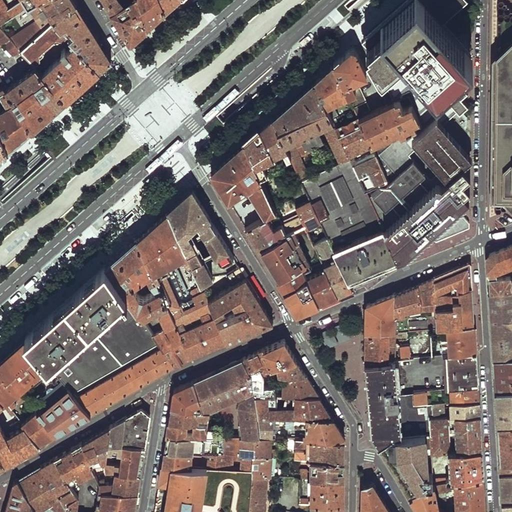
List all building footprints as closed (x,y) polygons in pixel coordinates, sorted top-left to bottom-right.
[(0,0),(0,21),(1,24),(28,6),(36,0),(21,0),(8,9),(2,0),(0,0)] [(16,44),(20,48),(54,19),(77,2),(76,0),(36,0),(28,6),(39,22),(16,44)] [(121,0),(113,0),(107,4),(110,8),(113,13),(125,5),(121,0)] [(140,34),(148,27),(138,0),(132,0),(125,5),(113,13),(130,41),(132,41),(140,34)] [(162,0),(138,0),(148,27),(157,19),(166,11),(162,0)] [(174,4),(178,0),(162,0),(166,11),(174,4)] [(397,135),(412,152),(421,145),(440,168),(433,174),(437,179),(445,173),(455,179),(460,174),(467,168),(462,161),(469,154),(442,122),(465,101),(460,93),(466,88),(461,81),(467,76),(462,69),(468,64),(464,58),(470,52),(440,17),(459,0),(403,0),(362,37),(367,42),(365,44),(379,71),(385,76),(382,78),(392,100),(393,101),(400,99),(407,95),(411,102),(421,124),(399,134),(397,135)] [(77,2),(54,19),(63,28),(68,26),(72,32),(69,36),(73,40),(100,69),(111,59),(111,57),(106,49),(89,21),(77,2)] [(36,66),(37,67),(39,65),(37,61),(44,55),(45,49),(50,45),(58,43),(68,34),(63,28),(54,19),(20,48),(36,66)] [(16,44),(1,27),(0,27),(0,45),(1,46),(4,44),(14,54),(20,48),(16,44)] [(511,30),(492,50),(488,217),(511,206),(511,30)] [(100,69),(73,40),(70,42),(73,46),(67,51),(65,48),(62,51),(64,54),(60,58),(42,73),(66,99),(82,85),(100,69)] [(354,44),(333,62),(348,93),(353,104),(364,99),(357,84),(354,86),(351,79),(366,72),(354,44)] [(314,79),(330,115),(335,112),(330,101),(348,93),(333,62),(327,67),(319,75),(314,79)] [(37,67),(36,66),(21,77),(7,87),(32,129),(49,114),(66,99),(42,73),(37,67)] [(291,157),(301,179),(309,175),(301,155),(307,151),(306,148),(322,139),(318,129),(295,139),(294,137),(332,119),(330,115),(314,79),(272,116),(291,157)] [(7,87),(6,86),(1,90),(11,105),(0,111),(0,128),(9,150),(20,140),(32,129),(7,87)] [(360,120),(370,142),(397,130),(399,134),(421,124),(411,102),(403,105),(400,99),(393,101),(392,100),(381,105),(376,94),(370,97),(374,108),(358,116),(360,120)] [(357,113),(368,107),(364,99),(353,104),(357,113)] [(335,126),(338,131),(360,120),(358,116),(357,114),(335,126)] [(260,127),(273,155),(284,151),(287,158),(291,157),(272,116),(260,127)] [(348,153),(370,142),(360,120),(338,131),(348,153)] [(338,131),(335,126),(326,130),(339,160),(349,155),(348,153),(338,131)] [(244,141),(260,176),(267,172),(263,161),(274,156),(273,155),(260,127),(244,141)] [(0,128),(0,157),(9,150),(0,128)] [(469,224),(469,219),(458,205),(462,201),(467,197),(459,187),(466,181),(460,174),(455,179),(445,173),(437,179),(433,174),(430,176),(411,154),(412,152),(397,135),(372,146),(374,152),(386,178),(388,181),(369,199),(396,258),(405,253),(410,249),(429,232),(437,240),(450,234),(469,224)] [(211,171),(228,200),(248,188),(266,215),(270,212),(276,209),(260,176),(244,141),(229,154),(211,171)] [(349,157),(358,175),(367,171),(373,184),(386,178),(374,152),(355,161),(352,156),(349,157)] [(349,157),(349,155),(339,160),(309,175),(301,179),(310,198),(322,223),(328,235),(348,280),(374,269),(397,260),(396,258),(369,199),(358,175),(349,157)] [(191,261),(201,282),(212,275),(199,244),(207,239),(220,259),(227,261),(234,256),(200,201),(192,189),(190,189),(179,199),(168,209),(191,261)] [(308,230),(322,223),(310,198),(296,205),(299,212),(304,222),(308,230)] [(185,322),(189,320),(183,308),(180,301),(178,302),(166,273),(174,268),(172,262),(182,257),(185,264),(191,261),(168,209),(162,214),(148,227),(137,236),(176,322),(177,324),(185,322)] [(286,230),(282,222),(274,226),(269,218),(272,216),(270,212),(266,215),(245,227),(252,238),(258,248),(262,245),(286,230)] [(299,212),(281,220),(282,222),(286,230),(290,229),(291,228),(304,222),(299,212)] [(305,270),(312,267),(291,228),(290,229),(286,230),(262,245),(268,257),(274,267),(296,253),(301,263),(305,270)] [(348,280),(328,235),(313,242),(323,262),(325,267),(337,294),(344,292),(352,288),(348,280)] [(161,310),(160,315),(166,326),(176,322),(137,236),(106,264),(140,316),(162,304),(163,308),(161,310)] [(489,267),(489,277),(498,277),(497,271),(511,264),(511,242),(489,252),(488,256),(489,267)] [(277,272),(280,277),(301,263),(296,253),(274,267),(277,272)] [(172,262),(174,268),(185,264),(182,257),(172,262)] [(434,276),(435,290),(459,281),(459,287),(472,287),(471,275),(471,264),(469,262),(451,269),(434,276)] [(280,285),(284,290),(307,275),(305,270),(301,263),(280,277),(277,279),(280,285)] [(148,379),(173,365),(152,334),(140,316),(106,264),(89,279),(49,314),(26,335),(53,369),(62,379),(91,412),(111,400),(148,379)] [(234,283),(208,299),(213,310),(227,340),(250,330),(273,321),(273,319),(270,314),(260,297),(250,282),(243,271),(240,265),(228,273),(234,283)] [(325,267),(307,275),(319,302),(328,298),(337,294),(325,267)] [(309,306),(319,302),(307,275),(284,290),(290,300),(296,310),(298,311),(309,306)] [(395,312),(437,313),(436,305),(435,290),(434,276),(425,280),(407,288),(396,292),(395,312)] [(510,276),(498,277),(489,277),(490,285),(490,293),(511,290),(511,279),(511,280),(510,276)] [(208,299),(202,285),(195,289),(193,292),(193,295),(195,302),(201,315),(202,314),(213,310),(208,299)] [(448,326),(474,323),(473,305),(472,288),(472,287),(459,287),(460,297),(455,297),(455,303),(436,305),(437,313),(438,327),(448,326)] [(492,317),(494,360),(511,357),(511,290),(490,293),(492,317)] [(366,333),(411,329),(438,327),(437,313),(395,312),(396,292),(368,304),(367,305),(366,309),(366,319),(366,333)] [(201,315),(195,302),(183,308),(189,320),(201,315)] [(213,310),(202,314),(204,320),(187,327),(185,322),(177,324),(191,355),(209,347),(227,340),(213,310)] [(152,334),(173,365),(185,358),(191,355),(177,324),(176,322),(166,326),(152,334)] [(448,326),(450,353),(476,350),(475,330),(474,323),(448,326)] [(398,358),(411,357),(410,344),(397,345),(396,337),(408,336),(408,338),(412,338),(411,329),(366,333),(366,347),(365,361),(398,358)] [(0,357),(0,365),(24,394),(50,372),(53,369),(26,335),(11,348),(0,357)] [(263,347),(272,367),(277,365),(296,357),(291,348),(285,339),(284,338),(273,343),(263,347)] [(272,374),(272,367),(263,347),(253,352),(244,356),(252,374),(272,374)] [(478,385),(476,350),(450,353),(447,353),(446,353),(435,354),(436,363),(447,362),(449,387),(451,387),(478,385)] [(222,435),(259,436),(257,416),(254,394),(252,374),(244,356),(219,368),(195,379),(203,408),(209,409),(207,422),(206,427),(213,427),(213,435),(222,435)] [(301,365),(296,357),(277,365),(277,374),(283,374),(306,373),(301,365)] [(511,357),(494,360),(496,391),(511,388),(511,357)] [(401,388),(398,358),(365,361),(368,391),(371,432),(379,445),(383,443),(405,435),(431,434),(430,417),(433,417),(432,407),(432,403),(428,403),(415,404),(414,392),(398,393),(398,389),(401,388)] [(0,395),(4,400),(11,408),(16,403),(10,396),(14,393),(20,400),(25,396),(24,394),(0,365),(0,395)] [(53,369),(50,372),(59,382),(62,379),(53,369)] [(306,373),(283,374),(283,394),(292,394),(319,395),(313,384),(306,373)] [(91,412),(62,379),(59,382),(33,405),(36,408),(56,433),(74,422),(91,412)] [(203,408),(195,379),(186,383),(175,388),(173,391),(171,407),(203,408)] [(478,385),(451,387),(452,402),(479,400),(478,385)] [(500,461),(511,459),(511,389),(496,391),(500,461)] [(428,403),(427,390),(425,390),(414,391),(414,392),(415,404),(428,403)] [(326,406),(319,395),(292,394),(292,397),(295,397),(295,409),(277,408),(277,398),(283,398),(283,394),(254,394),(257,416),(333,416),(326,406)] [(39,442),(24,424),(8,433),(0,420),(0,402),(4,400),(0,395),(0,452),(5,462),(22,452),(39,442)] [(452,402),(452,416),(455,416),(480,414),(479,400),(452,402)] [(126,416),(123,443),(146,445),(147,434),(151,412),(144,406),(139,409),(126,416)] [(194,421),(207,422),(209,409),(203,408),(171,407),(170,414),(169,420),(189,421),(194,421)] [(433,417),(447,416),(446,407),(432,407),(433,417)] [(56,433),(36,408),(22,421),(24,424),(39,442),(47,438),(56,433)] [(480,414),(455,416),(456,449),(482,448),(480,414)] [(110,425),(108,455),(122,457),(123,443),(126,416),(118,421),(110,425)] [(298,433),(298,437),(344,438),(344,434),(338,426),(333,416),(257,416),(259,436),(272,436),(273,436),(274,418),(282,418),(282,423),(300,423),(307,421),(307,434),(298,433)] [(446,450),(452,449),(450,416),(447,416),(433,417),(430,417),(431,434),(432,451),(446,450)] [(167,434),(213,435),(213,427),(206,427),(207,422),(194,421),(194,429),(189,429),(189,421),(169,420),(168,427),(167,434)] [(82,441),(97,474),(106,471),(107,461),(108,455),(110,425),(96,434),(82,441)] [(164,449),(221,452),(222,435),(213,435),(167,434),(165,442),(164,449)] [(432,451),(431,434),(405,435),(383,443),(398,469),(413,492),(433,484),(432,451)] [(271,455),(278,455),(277,448),(272,448),(272,436),(259,436),(222,435),(221,452),(253,454),(271,455)] [(298,437),(294,437),(294,445),(304,446),(304,449),(294,449),(294,456),(299,456),(343,458),(344,448),(344,438),(298,437)] [(95,511),(97,506),(99,491),(101,482),(97,474),(82,441),(68,450),(55,457),(69,482),(73,489),(79,486),(76,480),(87,474),(92,485),(88,504),(90,505),(88,511),(95,511)] [(121,463),(120,472),(141,474),(146,445),(123,443),(122,457),(121,463)] [(452,449),(446,450),(449,481),(454,480),(484,476),(482,448),(456,449),(452,449)] [(163,457),(162,464),(191,465),(191,454),(198,454),(198,466),(209,466),(252,468),(253,454),(221,452),(164,449),(163,457)] [(266,474),(271,474),(271,455),(253,454),(252,468),(252,473),(266,474)] [(343,467),(343,458),(299,456),(299,460),(309,460),(309,469),(303,469),(303,470),(298,471),(298,475),(300,475),(308,475),(311,475),(343,476),(343,467)] [(41,465),(56,490),(66,484),(69,482),(55,457),(41,465)] [(511,471),(511,459),(500,461),(501,473),(511,471)] [(107,461),(106,471),(115,472),(120,472),(121,463),(107,461)] [(191,465),(162,464),(159,482),(168,483),(166,497),(164,511),(201,511),(209,466),(198,466),(191,465)] [(66,511),(68,509),(69,502),(64,504),(60,497),(56,490),(41,465),(30,471),(19,478),(38,510),(39,511),(66,511)] [(101,482),(99,491),(112,491),(115,472),(106,471),(97,474),(101,482)] [(511,511),(511,471),(501,473),(503,511),(511,511)] [(120,472),(115,472),(112,491),(138,491),(141,474),(120,472)] [(264,511),(264,498),(265,498),(266,474),(252,473),(249,511),(264,511)] [(343,476),(311,475),(310,496),(299,496),(299,500),(309,500),(315,501),(317,501),(343,502),(343,489),(343,476)] [(484,476),(454,480),(455,504),(452,505),(452,511),(459,511),(486,510),(484,476)] [(5,511),(7,511),(37,511),(38,510),(19,478),(14,481),(9,496),(5,511)] [(363,484),(362,511),(391,511),(373,483),(372,481),(368,482),(363,484)] [(485,511),(486,510),(459,511),(447,511),(440,507),(433,484),(413,492),(409,493),(420,511),(485,511)] [(78,497),(73,489),(70,491),(60,497),(64,504),(69,502),(78,497)] [(99,491),(97,506),(103,506),(109,506),(135,507),(138,491),(112,491),(99,491)] [(69,502),(68,509),(78,509),(79,497),(78,497),(69,502)] [(342,511),(343,502),(317,501),(316,511),(342,511)]
